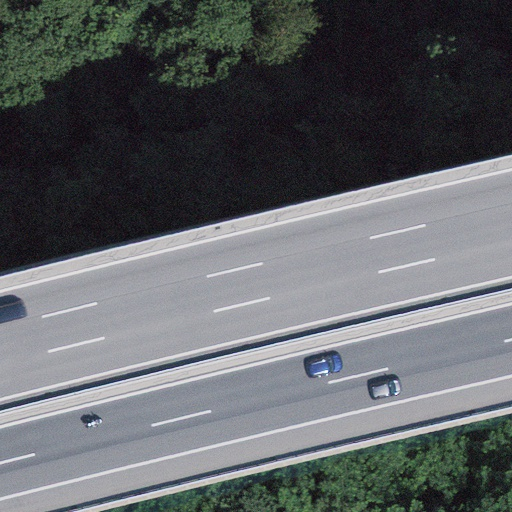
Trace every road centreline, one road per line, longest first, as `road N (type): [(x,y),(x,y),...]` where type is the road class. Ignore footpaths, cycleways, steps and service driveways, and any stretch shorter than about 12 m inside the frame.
road 1 (motorway): [(0,465),(511,342)]
road 2 (motorway): [(511,224),(0,346)]
